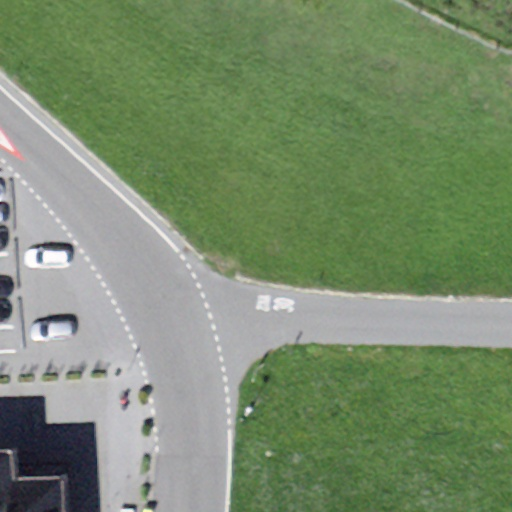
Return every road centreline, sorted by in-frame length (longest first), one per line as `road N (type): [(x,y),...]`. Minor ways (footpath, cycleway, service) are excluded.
road 1 (residential): [(160,312),(511,320)]
road 2 (tertiary): [(0,118),(109,224),(160,312)]
road 3 (tertiary): [(160,312),(183,364),(185,511)]
